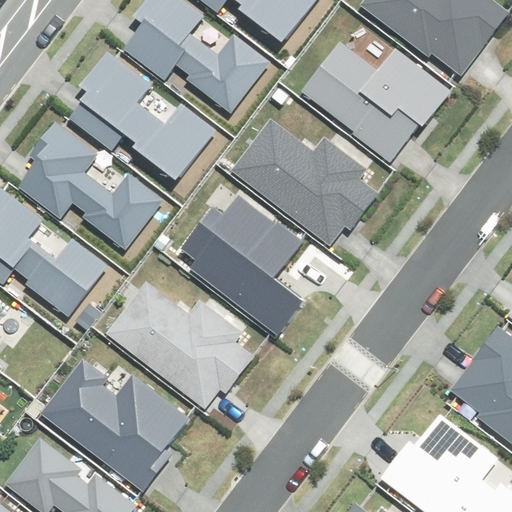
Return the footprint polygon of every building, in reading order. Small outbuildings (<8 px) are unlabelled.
[(148,28),(132,47),(171,78),(182,64),(238,107),(275,60),(240,33),(224,53),(200,34),(215,15),(195,0),(156,0),(140,21),(148,28)] [(213,0),(220,5),(224,0),(242,0),(287,34),(313,0),(213,0)] [(370,0),(367,4),(456,77),(509,12),(493,0),(370,0)] [(346,34),(303,87),(396,162),(453,92),(398,47),(383,65),(346,34)] [(89,96),(74,116),(112,146),(123,132),(179,175),(216,128),(181,101),(165,121),(142,102),(156,84),(113,49),(81,89),(89,96)] [(40,166),(24,186),(63,216),(74,202),(129,246),(166,199),(131,172),(115,192),(92,173),(107,154),(63,120),(31,160),(40,166)] [(267,120),(230,174),(328,241),(340,223),(352,231),(378,193),(361,181),(369,171),(322,139),(313,151),(267,120)] [(0,277),(4,281),(15,267),(71,311),(108,264),(73,236),(57,256),(34,238),(49,219),(5,185),(0,190),(0,277)] [(200,257),(190,273),(281,334),(300,306),(275,289),(306,244),(243,201),(225,227),(209,216),(187,248),(200,257)] [(148,274),(103,332),(206,410),(248,357),(232,345),(247,325),(202,290),(190,306),(148,274)] [(0,332),(0,319),(10,306),(0,297),(0,333),(1,333),(0,332)] [(511,331),(498,321),(454,382),(488,406),(485,414),(511,433),(511,331)] [(82,361),(41,418),(143,491),(191,424),(128,380),(117,395),(104,385),(108,379),(82,361)] [(403,434),(373,474),(423,511),(511,511),(511,489),(483,468),(493,456),(434,412),(412,441),(403,434)] [(130,511),(134,507),(96,478),(88,487),(73,476),(78,469),(39,440),(4,485),(39,511),(52,511),(54,509),(58,511),(130,511)] [(0,511),(12,511),(0,502),(0,511)]
